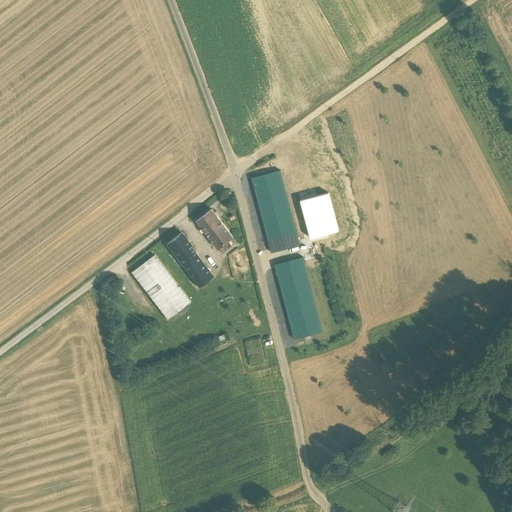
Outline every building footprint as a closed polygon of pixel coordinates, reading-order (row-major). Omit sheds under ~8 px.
[(271,249),(299,241),(281,171),(252,178),(271,249)] [(328,193),(300,200),(310,238),(338,231),(328,193)] [(212,209),(197,221),(218,249),(219,249),(229,241),(233,238),(212,209)] [(214,276),(181,233),(166,244),(199,288),(214,276)] [(229,241),(219,249),(223,253),(232,246),(229,241)] [(190,302),(154,254),(131,272),(167,320),(190,302)] [(323,332),(304,261),(276,268),(295,339),(323,332)]
